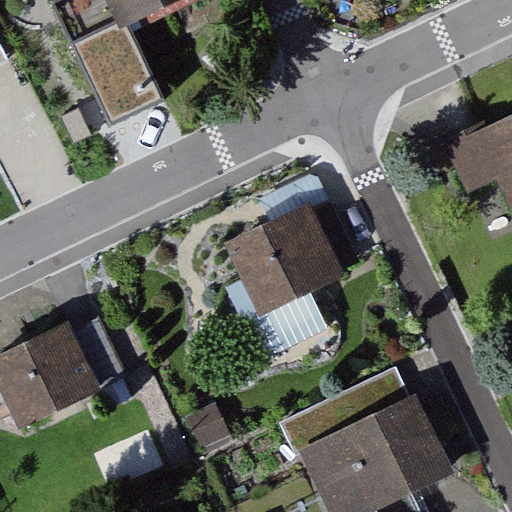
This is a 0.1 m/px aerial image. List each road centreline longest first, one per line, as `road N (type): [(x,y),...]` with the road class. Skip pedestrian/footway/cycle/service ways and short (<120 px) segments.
road 1 (residential): [(511,476),(330,97)]
road 2 (residential): [(0,253),(330,97)]
road 3 (residential): [(330,97),(511,9)]
